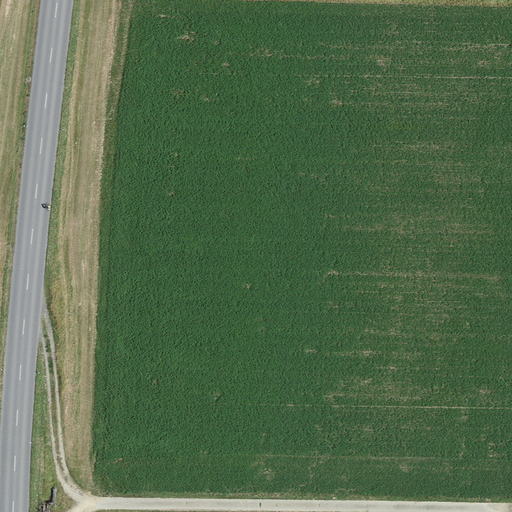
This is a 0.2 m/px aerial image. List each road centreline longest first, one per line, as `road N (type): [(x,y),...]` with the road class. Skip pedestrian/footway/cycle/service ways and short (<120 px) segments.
road 1 (secondary): [(15,511),(55,0)]
road 2 (track): [(87,502),(511,508)]
road 3 (track): [(77,511),(87,502),(64,481),(48,351),(29,313)]
